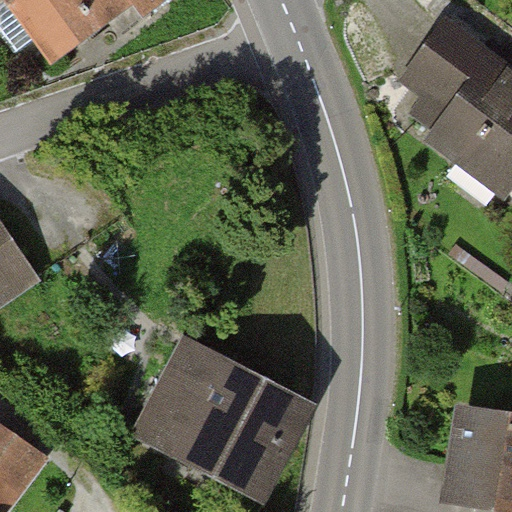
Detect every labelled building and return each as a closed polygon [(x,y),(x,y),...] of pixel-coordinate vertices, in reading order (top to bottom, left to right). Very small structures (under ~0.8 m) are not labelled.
[(159,0),(3,0),(54,72),(159,0)] [(511,39),(455,0),(387,100),(511,184),(511,39)] [(0,196),(0,305),(49,277),(0,196)] [(313,419),(205,362),(162,457),(267,508),(313,419)] [(511,511),(511,408),(464,402),(449,505),(496,511),(511,511)] [(0,511),(12,511),(47,467),(0,431),(0,511)]
